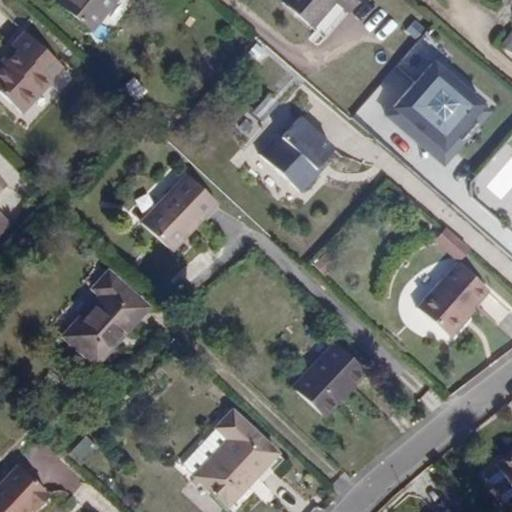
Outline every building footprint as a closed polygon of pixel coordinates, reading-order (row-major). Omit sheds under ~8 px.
[(61,0),(58,4),(91,31),(116,0),(61,0)] [(347,12),(356,0),(286,0),(284,3),(311,28),(335,1),(347,12)] [(511,30),(499,45),(511,55),(511,30)] [(0,95),(20,114),(49,82),(48,81),(61,67),(27,35),(27,36),(23,33),(11,47),(14,50),(0,64),(0,95)] [(502,105),(439,52),(387,113),(450,166),(502,105)] [(265,125),(285,105),(273,93),(253,113),(265,125)] [(249,116),(239,128),(253,139),(263,127),(249,116)] [(322,161),(333,149),(299,116),(280,136),(277,134),(258,154),(298,192),(317,172),(314,169),(322,161)] [(314,169),(317,172),(325,164),(322,161),(314,169)] [(142,225),(171,253),(216,206),(186,178),(142,225)] [(462,262),(474,249),(449,227),(437,240),(462,262)] [(448,336),(488,291),(456,263),(416,308),(448,336)] [(94,366),(146,309),(108,272),(87,295),(94,302),(62,337),(94,366)] [(323,418),(365,373),(334,344),(292,388),(323,418)] [(228,440),(193,476),(225,507),(277,454),(232,412),(216,428),(228,440)] [(511,451),(498,463),(511,481),(511,451)] [(33,511),(49,496),(17,466),(0,483),(0,511),(27,511),(30,509),(33,511)]
